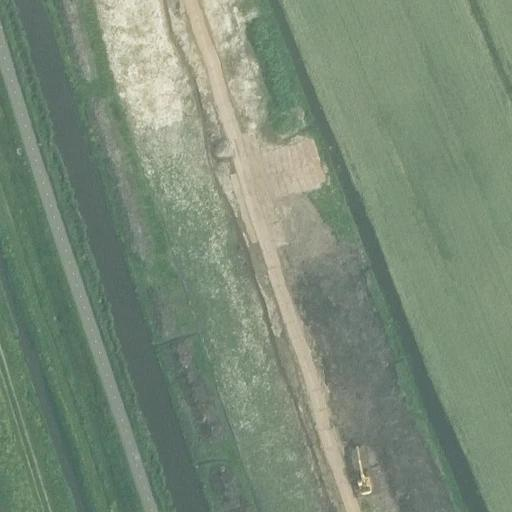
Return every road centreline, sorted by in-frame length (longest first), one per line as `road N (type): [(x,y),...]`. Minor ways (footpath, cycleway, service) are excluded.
road 1 (unknown): [(101,511),(0,199)]
road 2 (track): [(45,511),(0,364)]
